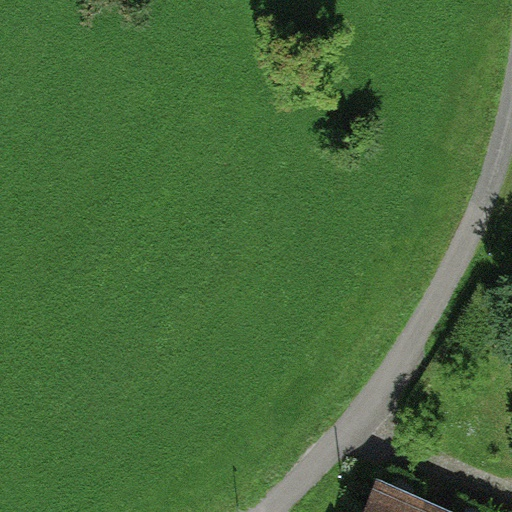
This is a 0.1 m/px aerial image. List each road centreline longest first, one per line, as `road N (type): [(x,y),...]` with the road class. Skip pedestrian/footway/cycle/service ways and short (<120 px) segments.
road 1 (unclassified): [(511,111),(463,234),(382,389),(274,511)]
road 2 (track): [(511,493),(360,416)]
